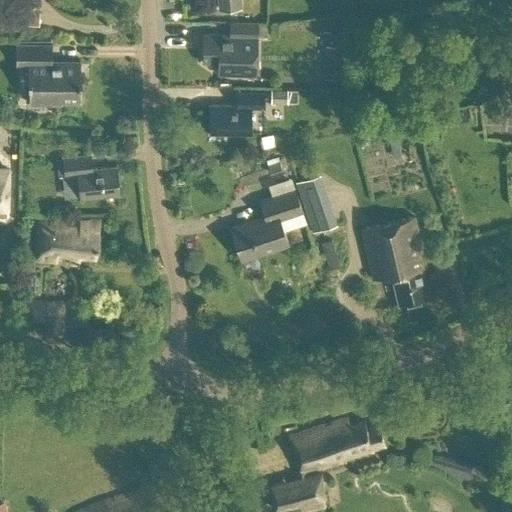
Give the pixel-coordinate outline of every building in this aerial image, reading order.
[(216,0),(217,11),(241,10),(240,0),(216,0)] [(0,4),(0,27),(18,28),(18,5),(0,4)] [(229,33),(202,33),(202,61),(216,61),(216,73),(256,73),(255,38),(255,23),(229,23),(229,33)] [(81,102),(81,78),(79,78),(79,60),(49,59),(50,44),(17,43),(17,66),(29,66),(29,84),(32,84),(31,104),(62,104),(62,102),(81,102)] [(342,62),(325,62),(325,76),(342,76),(342,62)] [(271,89),(271,102),(287,102),(287,89),(271,89)] [(247,107),(262,107),(261,90),(235,91),(235,101),(208,102),(209,132),(248,131),(247,107)] [(64,157),(57,157),(58,161),(59,175),(78,173),(81,197),(119,193),(116,165),(92,168),(91,153),(64,157)] [(266,161),(270,172),(282,168),(278,157),(266,161)] [(298,187),(305,210),(312,232),(336,225),(320,174),(296,182),(298,187)] [(283,218),(304,211),(305,210),(298,187),(264,199),(268,212),(233,224),(245,258),(291,243),(283,218)] [(399,302),(430,296),(424,267),(428,266),(417,216),(361,228),(372,279),(393,274),(399,302)] [(96,257),(99,220),(38,218),(37,260),(55,261),(55,256),(69,256),(68,263),(79,263),(80,256),(96,257)] [(340,266),(331,238),(318,242),(327,270),(340,266)] [(3,256),(3,277),(14,277),(14,256),(3,256)] [(65,300),(28,299),(27,335),(64,337),(65,300)] [(345,457),(385,445),(378,422),(367,426),(365,418),(352,422),(350,415),(329,421),(331,425),(324,427),(323,423),(286,435),(290,448),(297,445),(301,457),(291,460),(296,476),(269,484),(277,509),(298,503),(301,511),(324,504),(314,475),(305,478),(303,474),(346,460),(345,457)] [(434,462),(469,479),(477,462),(442,445),(434,462)] [(154,511),(153,506),(163,503),(157,484),(109,499),(110,501),(73,511),(154,511)] [(8,511),(5,498),(0,499),(0,511),(8,511)]
